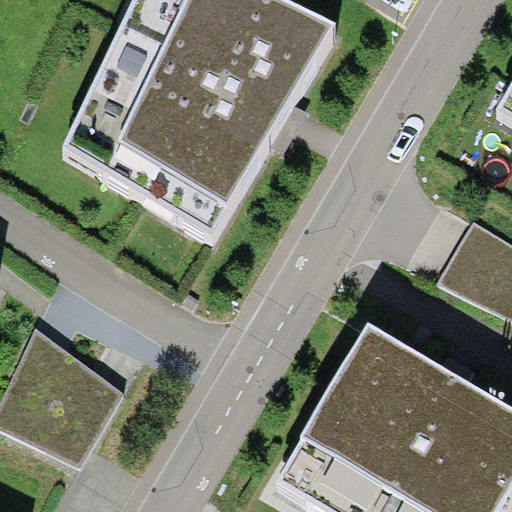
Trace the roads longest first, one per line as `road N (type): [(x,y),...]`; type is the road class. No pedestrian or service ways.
road 1 (residential): [(254,379),(477,0)]
road 2 (residential): [(254,379),(0,214)]
road 3 (residential): [(175,511),(254,379)]
